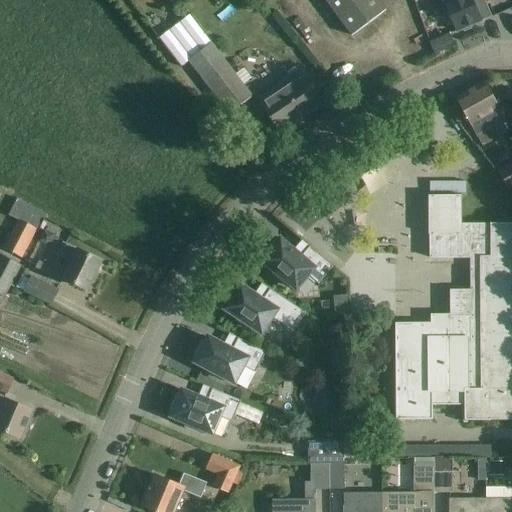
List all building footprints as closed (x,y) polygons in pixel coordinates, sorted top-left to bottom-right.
[(324,0),(356,39),(386,15),(373,0),(324,0)] [(442,0),(449,15),(457,33),(462,31),(465,33),(471,30),(471,27),(492,18),(484,0),(442,0)] [(181,68),(189,62),(228,114),(251,97),(190,16),(159,39),(181,68)] [(262,105),(269,116),(280,132),(321,105),(299,72),(284,82),(281,78),(276,81),(283,91),(262,105)] [(499,110),(484,83),(456,99),(466,117),(482,148),(497,140),(491,129),(505,122),(499,110)] [(383,155),(369,163),(382,183),(396,175),(383,155)] [(511,188),(511,164),(498,173),(509,190),(511,188)] [(285,198),(301,185),(296,178),(280,191),(285,198)] [(428,196),(428,197),(429,197),(430,234),(428,235),(428,236),(430,236),(430,259),(469,259),(470,291),(449,291),(449,317),(430,317),(430,316),(428,316),(428,324),(393,324),(393,326),(395,326),(395,421),(432,421),(432,406),(464,405),(464,422),(511,421),(511,319),(511,258),(511,224),(461,225),(461,196),(428,196)] [(3,249),(21,259),(36,230),(18,221),(3,249)] [(286,281),(296,290),(308,276),(318,285),(333,267),(309,247),(301,258),(280,240),(277,244),(274,242),(262,255),(266,258),(262,262),(275,272),(272,275),(283,284),(286,281)] [(65,280),(70,282),(88,291),(102,262),(66,245),(60,258),(73,264),(65,280)] [(0,295),(5,298),(21,266),(0,255),(0,295)] [(23,291),(33,296),(51,305),(58,291),(30,277),(23,291)] [(250,326),(261,334),(271,318),(293,333),(306,314),(270,290),(262,301),(240,286),(237,290),(234,288),(224,303),(228,305),(225,310),(238,319),(236,322),(248,330),(250,326)] [(222,377),(234,383),(243,367),(255,374),(265,353),(238,339),(232,351),(208,338),(206,343),(202,341),(194,357),(198,358),(195,363),(210,371),(208,374),(220,381),(222,377)] [(0,374),(0,391),(6,394),(13,380),(0,374)] [(200,429),(212,434),(219,417),(232,423),(241,402),(212,390),(207,402),(182,392),(180,396),(177,395),(170,411),(174,413),(172,417),(186,424),(185,427),(198,433),(200,429)] [(0,430),(20,439),(32,412),(0,397),(0,430)] [(253,408),(272,414),(275,404),(256,399),(253,408)] [(308,465),(311,465),(329,465),(345,464),(344,442),(308,442),(308,465)] [(440,447),(391,447),(391,458),(413,458),(434,458),(440,458),(440,447)] [(213,487),(228,493),(232,484),(238,486),(243,474),(237,472),(240,467),(213,456),(207,470),(218,475),(213,487)] [(490,456),(489,485),(499,485),(500,457),(490,456)] [(414,493),(382,494),(382,511),(433,511),(434,493),(434,473),(434,464),(434,458),(413,458),(414,493)] [(345,490),(345,464),(329,465),(330,490),(345,490)] [(434,464),(434,473),(434,493),(452,493),(452,464),(434,464)] [(329,465),(311,465),(311,483),(305,483),(305,501),(273,501),(272,511),(314,511),(314,491),(330,490),(329,465)] [(141,507),(152,511),(175,511),(184,492),(200,499),(206,484),(183,474),(179,486),(154,476),(141,507)] [(382,511),(382,494),(344,494),(343,511),(382,511)] [(511,511),(511,499),(486,500),(485,511),(511,511)] [(485,511),(486,500),(449,500),(449,511),(485,511)]
